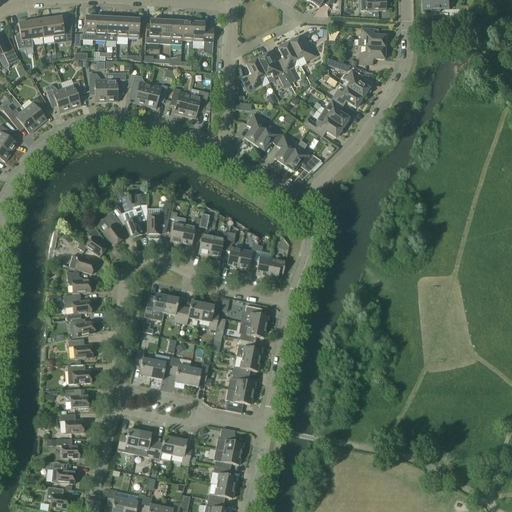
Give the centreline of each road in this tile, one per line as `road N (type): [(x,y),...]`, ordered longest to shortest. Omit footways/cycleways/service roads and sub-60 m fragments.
road 1 (residential): [(291,304),(140,262),(122,292),(115,389)]
road 2 (residential): [(0,218),(31,159),(76,128),(122,123),(214,154)]
road 3 (residential): [(214,154),(222,136),(228,14),(212,4),(124,0)]
road 4 (residential): [(296,204),(353,147),(395,89),(405,0)]
road 5 (residential): [(291,304),(266,430)]
